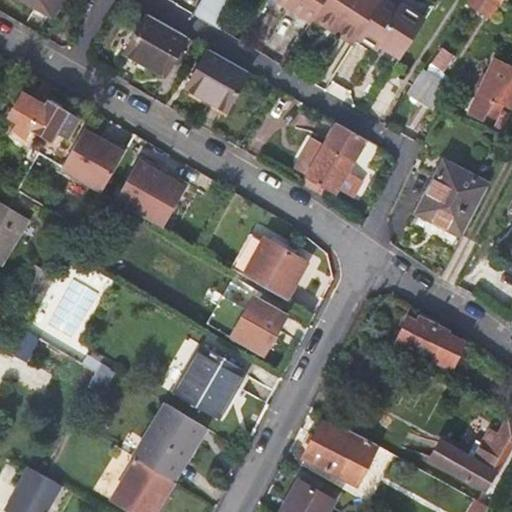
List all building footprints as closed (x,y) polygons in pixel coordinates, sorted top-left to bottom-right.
[(60,0),(20,0),(50,18),(60,0)] [(203,0),(196,11),(218,25),(234,0),(203,0)] [(323,0),(270,0),(309,23),(310,21),(312,17),(323,0)] [(348,51),(353,43),(380,2),(376,0),(324,0),(312,19),(335,34),(332,39),(348,51)] [(494,18),(503,3),(499,0),(467,0),(494,18)] [(380,2),(353,43),(373,56),(376,52),(396,65),(422,25),(397,8),(395,12),(380,2)] [(165,78),(187,38),(146,15),(123,54),(165,78)] [(225,112),(248,73),(208,51),(186,91),(225,112)] [(511,73),(507,71),(491,64),(468,116),(482,124),(486,115),(494,120),(501,107),(511,111),(511,73)] [(421,76),(409,96),(429,110),(443,89),(421,76)] [(29,131),(34,134),(49,143),(56,132),(65,138),(77,119),(45,100),(42,104),(20,92),(6,116),(15,121),(10,129),(25,137),(29,131)] [(502,131),(508,120),(502,117),(495,128),(502,131)] [(364,140),(335,123),(304,176),(333,194),(364,140)] [(105,142),(82,129),(60,166),(59,169),(99,192),(125,147),(107,137),(105,142)] [(136,159),(113,201),(160,228),(184,186),(136,159)] [(463,235),(489,183),(443,160),(417,212),(463,235)] [(0,265),(1,266),(28,220),(0,202),(0,265)] [(244,275),(284,298),(305,262),(264,238),(244,275)] [(54,278),(54,277),(35,267),(19,295),(39,306),(54,278)] [(230,282),(208,323),(231,336),(263,354),(286,314),(254,296),(257,291),(250,287),(247,292),(230,282)] [(433,317),(423,312),(418,322),(409,318),(397,341),(451,370),(464,343),(447,335),(448,331),(438,326),(441,321),(433,317)] [(174,393),(218,419),(245,370),(202,345),(174,393)] [(165,404),(133,457),(135,458),(169,478),(187,448),(192,450),(205,427),(165,404)] [(429,460),(483,491),(486,487),(510,443),(511,443),(511,420),(506,418),(497,434),(489,430),(479,447),(475,444),(468,457),(439,441),(429,460)] [(357,485),(378,445),(349,429),(345,434),(321,422),(304,456),(357,485)] [(130,511),(153,511),(172,481),(169,478),(135,458),(110,500),(130,511)] [(43,476),(24,511),(42,511),(58,485),(43,476)] [(298,480),(279,511),(325,511),(332,500),(298,480)] [(477,504),(486,510),(498,489),(493,486),(490,492),(486,490),(484,493),(477,504)] [(468,511),(485,511),(486,510),(477,504),(474,502),(468,511)]
